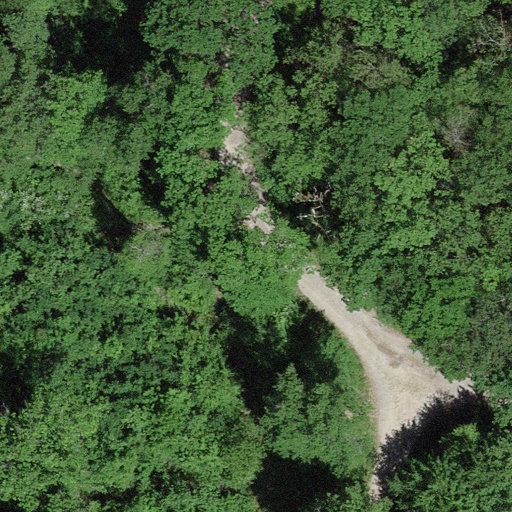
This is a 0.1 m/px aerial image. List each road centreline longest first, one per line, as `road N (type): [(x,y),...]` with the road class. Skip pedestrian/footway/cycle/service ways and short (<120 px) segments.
road 1 (track): [(259,0),(241,58),(235,124),(261,215),(323,295),(408,363),(511,399)]
road 2 (track): [(408,363),(379,511)]
